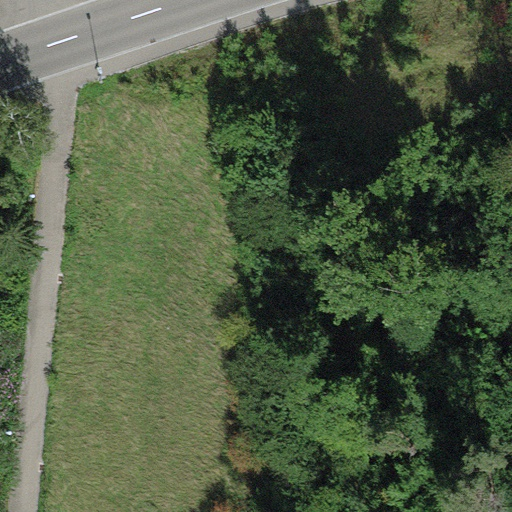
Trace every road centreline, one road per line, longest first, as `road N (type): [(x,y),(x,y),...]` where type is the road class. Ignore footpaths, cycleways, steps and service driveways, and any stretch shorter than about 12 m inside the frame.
road 1 (track): [(278,115),(332,93),(511,54)]
road 2 (unclassified): [(196,0),(63,43)]
